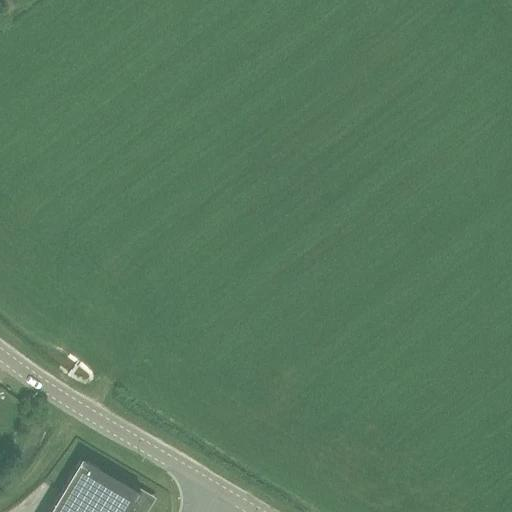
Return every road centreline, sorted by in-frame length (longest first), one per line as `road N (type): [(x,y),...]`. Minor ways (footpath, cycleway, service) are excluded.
road 1 (tertiary): [(214,488),(0,354)]
road 2 (track): [(0,502),(41,462),(77,406)]
